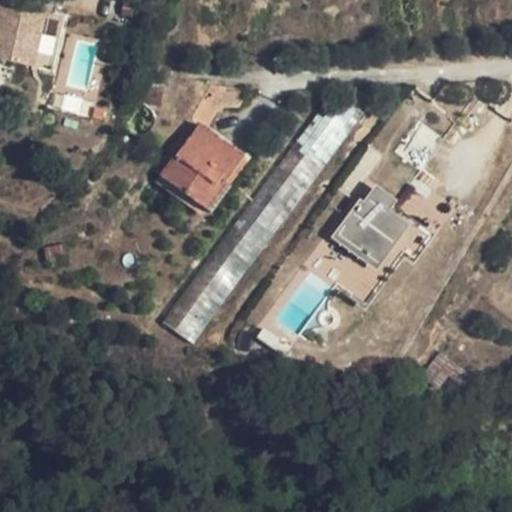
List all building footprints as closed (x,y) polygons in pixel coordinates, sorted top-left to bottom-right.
[(43,14),(0,0),(0,59),(27,68),(43,14)] [(244,91),(212,86),(208,88),(201,102),(218,109),(239,108),(244,91)] [(335,118),(323,110),(161,324),(191,347),(365,117),(347,102),(335,118)] [(191,119),(200,124),(208,129),(218,109),(201,102),(191,119)] [(91,148),(103,122),(90,116),(77,142),(91,148)] [(244,156),(208,129),(200,124),(160,177),(208,213),(226,187),(225,183),(244,156)] [(334,236),(393,280),(429,232),(394,206),(399,199),(375,181),(334,236)] [(74,242),(46,248),(45,250),(51,269),(69,264),(69,261),(78,258),(74,242)]
